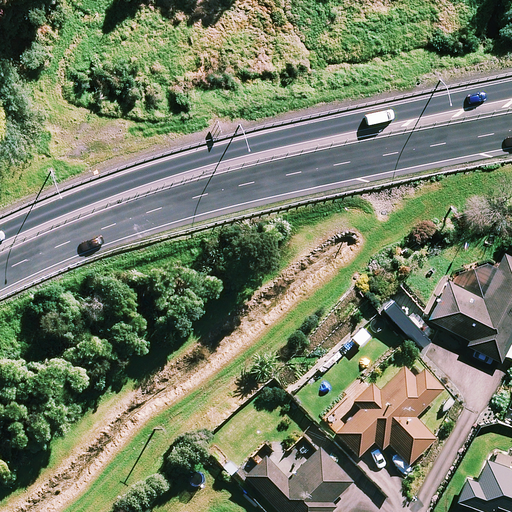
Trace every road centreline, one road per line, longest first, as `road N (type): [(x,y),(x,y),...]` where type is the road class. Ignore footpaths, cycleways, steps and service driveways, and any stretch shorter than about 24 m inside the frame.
road 1 (trunk): [(511,129),(144,212),(0,270)]
road 2 (trunk): [(0,233),(148,176),(511,91)]
road 3 (track): [(148,176),(89,130),(28,111),(66,0)]
